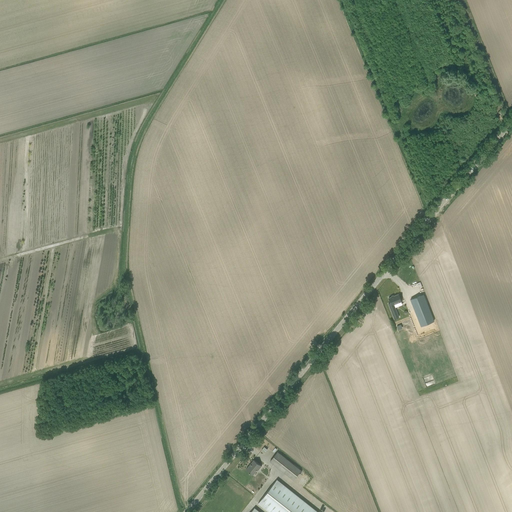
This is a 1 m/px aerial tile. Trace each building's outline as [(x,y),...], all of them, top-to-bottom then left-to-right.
[(388,304),(394,319),(399,317),(394,305),(401,302),(398,294),(388,298),(390,303),(388,304)] [(450,363),(423,295),(410,300),(437,368),(450,363)] [(430,368),(429,368),(411,324),(398,329),(417,378),(431,372),(430,368)] [(270,461),(293,480),(301,470),(277,452),(270,461)] [(254,460),(246,470),(253,475),(258,468),(259,469),(261,466),(254,460)] [(258,503),(269,511),(317,511),(277,480),(258,503)]
